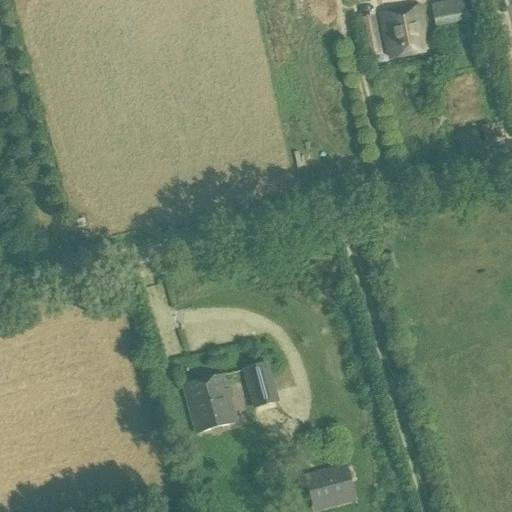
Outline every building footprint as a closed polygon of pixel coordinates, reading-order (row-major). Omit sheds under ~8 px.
[(430,7),(435,27),(466,21),(462,1),(430,7)] [(380,17),(389,62),(429,54),(420,9),(380,17)] [(287,57),(292,82),(297,81),(299,94),(330,87),(324,55),(309,58),(307,52),(287,57)] [(482,86),(463,88),(465,107),(483,105),(482,86)] [(485,138),(483,124),(461,127),(463,141),(485,138)] [(243,371),(254,412),(276,406),(265,364),(243,371)] [(182,389),(196,436),(235,425),(222,378),(182,389)] [(354,499),(345,468),(304,478),(313,510),(354,499)]
